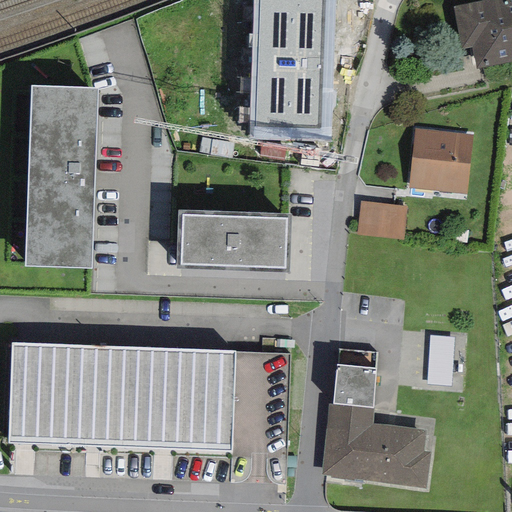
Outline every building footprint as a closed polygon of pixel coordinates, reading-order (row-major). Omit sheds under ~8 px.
[(254,0),(250,140),(331,141),(333,0),(254,0)] [(511,0),(485,0),(453,7),(463,49),(473,47),(477,71),(511,63),(511,0)] [(100,88),(31,86),(24,265),(93,268),(100,88)] [(416,130),(409,188),(466,195),(473,136),(416,130)] [(360,203),(357,235),(404,239),(407,206),(360,203)] [(292,214),(179,210),(177,268),(289,273),(292,214)] [(430,336),(427,384),(451,386),(454,337),(430,336)] [(235,351),(13,344),(10,442),(231,449),(235,351)] [(376,369),(337,365),(333,405),(373,408),(376,369)] [(329,404),(322,475),(331,476),(331,478),(426,489),(430,454),(422,453),(425,433),(371,426),(373,408),(333,405),(329,404)]
